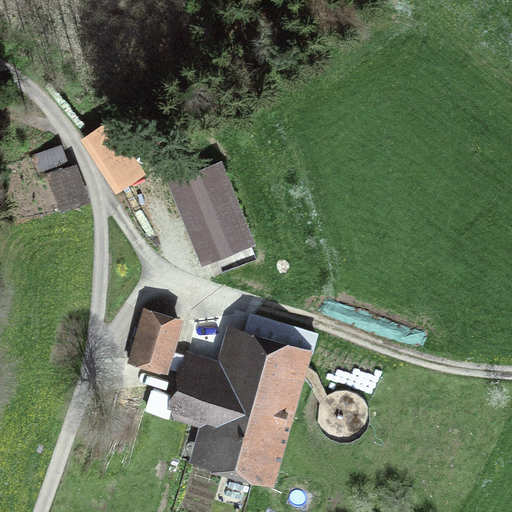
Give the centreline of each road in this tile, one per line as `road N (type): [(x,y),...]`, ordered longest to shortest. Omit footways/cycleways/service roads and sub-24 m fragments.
road 1 (unclassified): [(41,511),(91,356),(101,216),(91,172),(60,117),(0,63)]
road 2 (track): [(98,195),(160,267),(190,281),(430,362),(511,373)]
